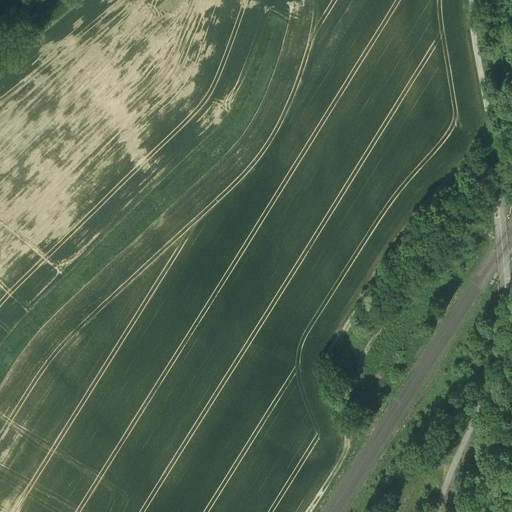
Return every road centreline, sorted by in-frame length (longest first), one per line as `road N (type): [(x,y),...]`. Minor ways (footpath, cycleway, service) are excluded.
road 1 (unclassified): [(436,511),(475,411),(504,285),(470,0)]
road 2 (track): [(489,138),(441,181),(336,342),(326,380),(352,436),(307,511)]
road 3 (track): [(456,170),(395,301),(368,340),(360,373)]
